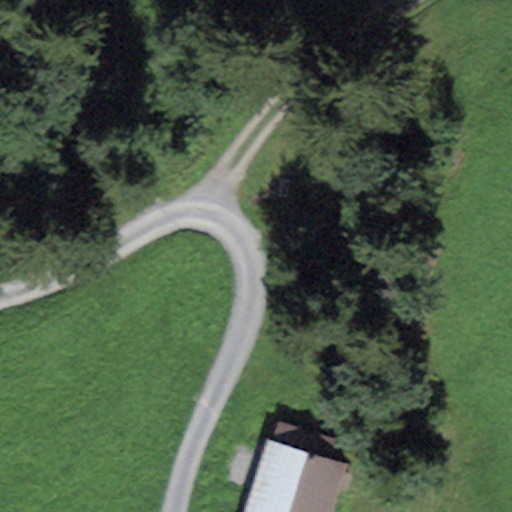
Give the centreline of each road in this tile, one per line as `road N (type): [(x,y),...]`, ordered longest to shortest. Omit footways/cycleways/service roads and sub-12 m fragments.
road 1 (track): [(174,511),(249,300),(252,272),(240,232),(200,208),(171,211),(95,258),(0,295)]
road 2 (track): [(171,211),(216,180),(368,29),(409,0)]
